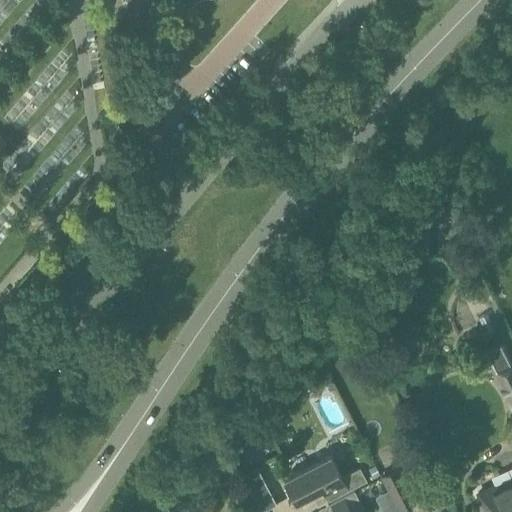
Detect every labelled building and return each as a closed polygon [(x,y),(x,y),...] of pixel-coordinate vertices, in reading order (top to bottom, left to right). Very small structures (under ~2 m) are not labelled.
[(126,0),(127,5),(129,13),(135,11),(139,11),(140,10),(139,3),(138,0),(126,0)] [(431,225),(452,214),(439,189),(401,208),(416,238),(431,225)] [(511,408),(511,356),(504,340),(481,351),(509,410),(511,408)] [(255,424),(233,456),(235,457),(246,464),(268,433),(256,425),(255,424)] [(341,476),(329,453),(283,478),(295,501),(321,487),(327,498),(364,478),(358,467),(341,476)] [(416,502),(398,466),(380,475),(398,511),(416,502)] [(276,502),(257,467),(242,475),(261,510),(276,502)] [(511,511),(511,481),(482,496),(489,511),(511,511)] [(355,511),(362,509),(352,489),(329,501),(335,511),(334,511),(355,511)]
